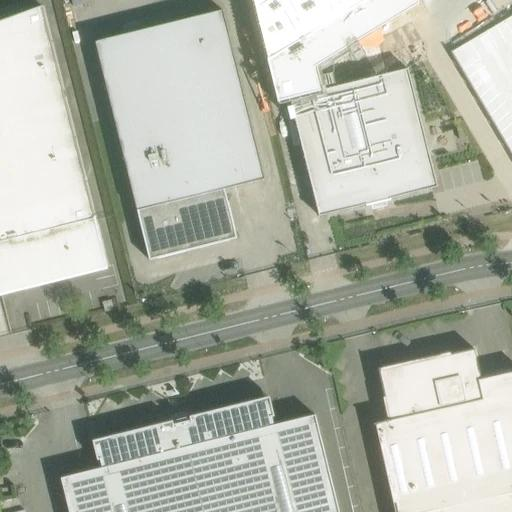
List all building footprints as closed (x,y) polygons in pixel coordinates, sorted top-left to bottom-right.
[(43,7),(0,22),(0,296),(2,296),(1,289),(20,285),(22,291),(65,280),(63,274),(83,269),(85,276),(108,270),(95,217),(94,217),(43,7)] [(95,43),(149,261),(237,239),(225,190),(264,180),(223,11),(95,43)] [(493,176),(511,164),(511,149),(457,58),(431,74),(493,176)] [(437,188),(408,70),(290,99),(319,217),(437,188)] [(375,424),(395,511),(511,511),(511,373),(479,381),(472,350),(379,371),(390,421),(375,424)] [(99,469),(61,478),(69,511),(339,511),(315,415),(277,425),(270,398),(190,417),(93,442),(99,469)]
